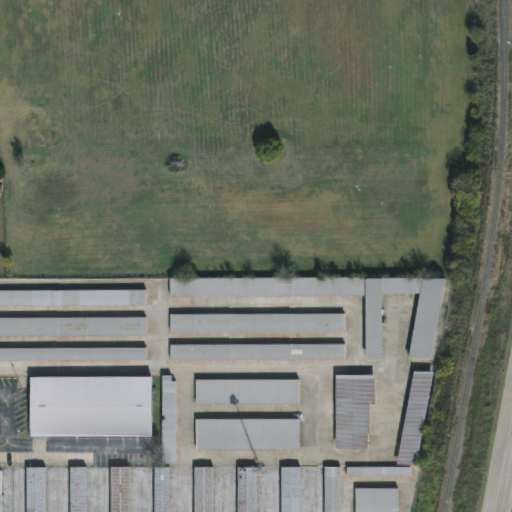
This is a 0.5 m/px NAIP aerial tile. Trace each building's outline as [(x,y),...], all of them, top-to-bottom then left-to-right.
[(363,295),(170,296),(169,278),(363,277),(363,295)] [(445,278),(431,358),(408,358),(420,293),(382,293),(382,360),(366,360),(365,277),(445,278)] [(145,305),(0,305),(0,290),(145,290),(145,305)] [(344,332),(169,333),(169,314),(344,313),(344,332)] [(145,336),(0,336),(0,317),(145,317),(145,336)] [(344,359),(170,360),(170,344),(344,344),(344,359)] [(145,360),(0,360),(0,347),(145,347),(145,360)] [(417,465),(396,465),(414,371),(434,372),(417,465)] [(368,448),(335,447),(336,374),(375,375),(375,405),(370,405),(370,433),(368,433),(368,448)] [(171,375),(171,381),(175,381),(175,463),(162,463),(162,375),(171,375)] [(91,437),(29,437),(29,377),(152,376),(152,437),(91,437)] [(299,404),(195,404),(195,380),(299,379),(299,404)] [(299,449),(195,449),(195,419),(299,419),(299,449)] [(410,477),(346,476),(346,466),(410,467),(410,477)] [(45,511),(26,511),(26,467),(45,467),(45,511)] [(86,511),(70,511),(70,467),(86,467),(86,511)] [(129,511),(110,511),(110,467),(129,467),(129,511)] [(169,511),(154,511),(154,467),(169,467),(169,511)] [(213,511),(194,511),(194,467),(213,467),(213,511)] [(257,511),(237,511),(237,467),(257,467),(257,511)] [(300,511),(281,511),(281,467),(300,467),(300,511)] [(340,511),(324,511),(324,467),(340,467),(340,511)] [(398,511),(355,511),(355,488),(398,488),(398,511)]
